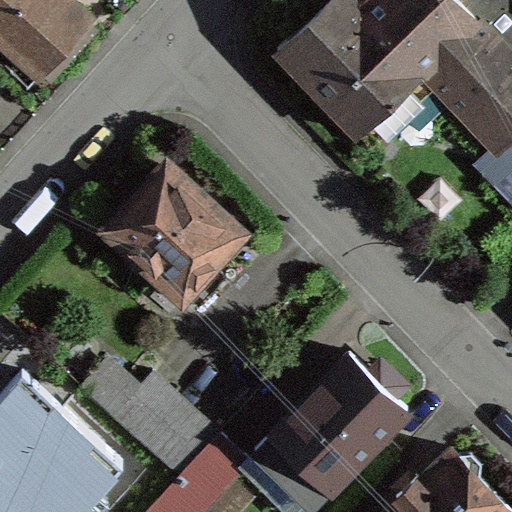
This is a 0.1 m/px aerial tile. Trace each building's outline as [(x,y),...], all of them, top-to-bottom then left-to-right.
[(0,0),(0,32),(42,69),(91,11),(78,0),(0,0)] [(360,0),(325,0),(279,44),(360,130),(426,69),(362,2),(360,0)] [(511,0),(364,0),(362,2),(426,69),(503,148),(511,138),(511,0)] [(107,224),(183,292),(187,287),(199,298),(223,271),(212,262),(243,227),(178,167),(159,166),(107,224)] [(286,423),(333,469),(342,459),(349,466),(409,405),(350,348),(290,410),(294,414),(286,423)] [(84,385),(113,412),(138,385),(109,358),(84,385)] [(124,457),(23,366),(0,391),(0,511),(53,511),(88,474),(100,484),(124,457)] [(181,473),(220,429),(153,368),(138,385),(113,412),(181,473)] [(181,473),(145,511),(202,511),(251,457),(220,429),(181,473)] [(510,511),(511,511),(511,504),(480,472),(482,460),(474,451),(460,451),(454,445),(385,511),(510,511)]
